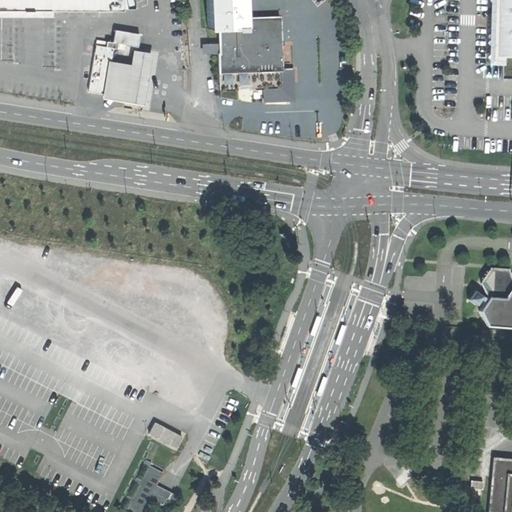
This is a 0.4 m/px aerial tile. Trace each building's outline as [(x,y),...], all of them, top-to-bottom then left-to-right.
[(0,0),(0,10),(122,10),(122,0),(0,0)] [(205,0),(206,28),(216,28),(217,53),(215,53),(216,73),(218,73),(219,98),(237,100),(236,90),(240,86),(249,87),(249,90),(281,89),(280,70),(281,70),(279,16),(240,18),(239,0),(205,0)] [(278,0),(245,0),(246,10),(279,9),(278,0)] [(500,56),(499,78),(511,78),(511,0),(498,0),(498,13),(493,13),(492,28),(498,29),(497,56),(500,56)] [(112,43),(124,45),(136,47),(139,34),(114,30),(112,43)] [(87,91),(104,94),(110,61),(112,48),(123,50),(124,45),(112,43),(95,40),(87,91)] [(216,52),(216,42),(201,42),(202,52),(216,52)] [(104,94),(143,100),(152,50),(131,46),(128,64),(110,61),(104,94)] [(201,54),(202,74),(216,73),(215,53),(201,54)] [(126,284),(141,287),(144,270),(129,267),(126,284)] [(485,326),(511,327),(511,282),(505,269),(488,268),(479,282),(486,297),(477,310),(485,326)] [(481,296),(472,290),(466,299),(475,305),(481,296)] [(190,431),(160,417),(153,430),(182,444),(190,431)] [(511,511),(511,459),(491,457),(486,511),(511,511)] [(163,469),(150,462),(125,509),(131,511),(140,511),(148,498),(162,505),(165,498),(172,501),(175,495),(155,485),(163,469)]
